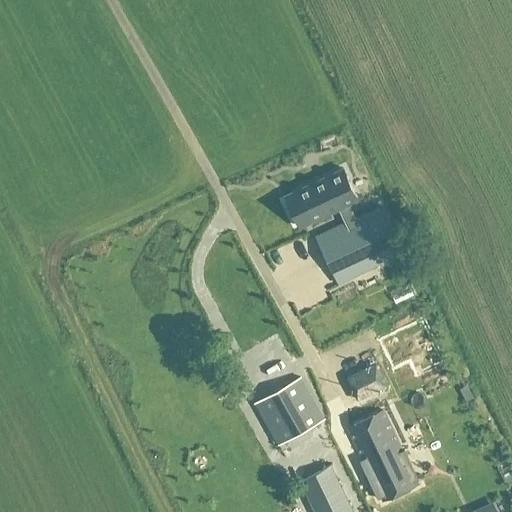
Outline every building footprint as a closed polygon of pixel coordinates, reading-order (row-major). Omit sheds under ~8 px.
[(343,168),(295,192),(310,223),(339,208),(346,224),(356,219),(349,204),(358,199),(351,185),(343,168)] [(346,224),(316,239),(339,285),(402,254),(380,208),(356,219),(346,224)] [(274,226),(254,235),(260,247),(280,238),(274,226)] [(182,247),(164,252),(171,277),(188,272),(182,247)] [(374,280),(356,281),(358,308),(376,307),(374,280)] [(253,347),(271,337),(241,283),(223,293),(232,310),(253,347)] [(216,321),(230,315),(221,296),(207,302),(216,321)] [(382,329),(390,326),(387,319),(376,323),(388,360),(403,355),(396,336),(386,340),(382,329)] [(387,388),(376,364),(347,377),(358,402),(387,388)] [(300,377),(254,403),(278,444),(310,428),(324,420),(300,377)] [(466,381),(429,400),(440,421),(477,402),(466,381)] [(383,412),(348,429),(362,460),(363,461),(360,462),(378,499),(381,498),(383,503),(418,486),(416,482),(418,482),(403,451),(401,452),(383,412)] [(275,466),(261,475),(270,490),(284,482),(275,466)] [(354,511),(329,468),(298,484),(305,497),(313,511),(354,511)]
